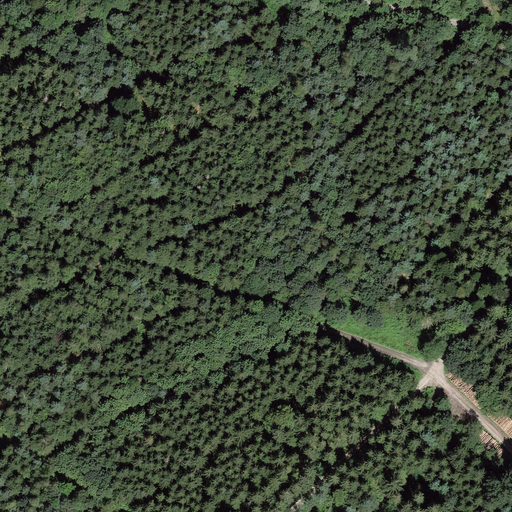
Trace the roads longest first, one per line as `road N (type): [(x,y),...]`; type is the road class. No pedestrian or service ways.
road 1 (track): [(511,451),(432,369),(0,217)]
road 2 (track): [(511,288),(293,511)]
road 3 (track): [(364,0),(511,32)]
